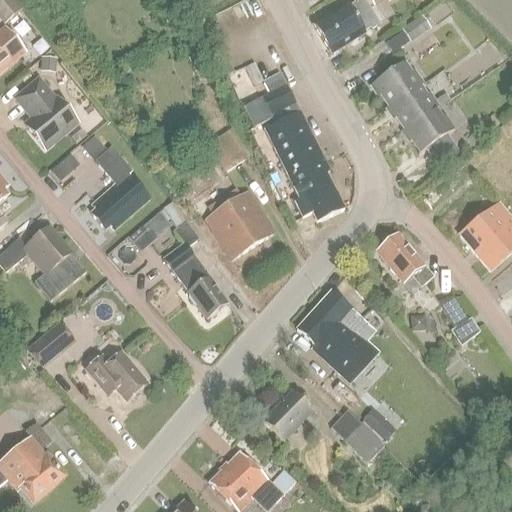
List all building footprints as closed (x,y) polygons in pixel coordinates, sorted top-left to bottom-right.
[(0,0),(0,23),(2,26),(18,13),(8,0),(0,0)] [(367,0),(364,2),(362,0),(359,0),(353,4),(354,6),(348,10),(347,8),(334,16),(333,19),(314,30),(330,56),(349,44),(352,45),(365,37),(364,35),(370,31),(371,33),(380,27),(370,12),(387,0),(367,0)] [(409,44),(429,31),(421,19),(401,32),(409,44)] [(0,76),(25,55),(4,31),(0,34),(0,76)] [(42,60),(41,73),(54,74),(55,61),(42,60)] [(407,64),(371,88),(380,102),(383,100),(389,109),(387,111),(422,87),(415,77),(414,77),(406,66),(407,65),(407,64)] [(255,89),(262,85),(253,67),(246,70),(255,89)] [(280,76),(264,83),(271,96),(287,89),(280,76)] [(55,105),(38,85),(17,102),(33,122),(25,129),(44,152),(75,126),(56,103),(55,105)] [(422,87),(387,111),(396,124),(399,123),(402,128),(405,132),(436,111),(438,110),(434,104),(431,99),(429,100),(421,89),(423,88),(422,87)] [(316,226),(344,213),(326,177),(330,175),(300,115),(295,107),(296,107),(287,89),(271,96),(261,101),(262,102),(271,119),(275,127),(264,133),(298,203),(294,205),(302,221),(312,217),(316,226)] [(442,98),(434,104),(438,110),(446,104),(449,102),(445,96),(442,98)] [(271,119),(262,102),(245,110),(254,128),(271,119)] [(405,132),(402,134),(412,147),(414,145),(420,155),(418,156),(418,157),(420,156),(425,153),(448,137),(454,133),(446,122),(445,123),(437,112),(436,111),(405,132)] [(208,147),(226,174),(246,160),(229,133),(208,147)] [(448,137),(425,153),(435,167),(450,157),(458,152),(448,137)] [(474,137),(468,141),(474,151),(481,146),(474,137)] [(93,141),(80,152),(90,164),(103,153),(93,141)] [(94,165),(104,175),(115,188),(91,208),(95,213),(91,217),(104,233),(109,229),(113,234),(149,202),(128,178),(131,175),(110,150),(94,165)] [(507,181),(511,176),(511,160),(505,151),(491,162),(507,181)] [(62,184),(82,165),(71,155),(52,173),(62,184)] [(4,193),(8,189),(0,179),(0,204),(8,198),(4,193)] [(236,192),(219,203),(224,211),(227,210),(241,200),(236,192)] [(264,235),(270,231),(247,196),(241,200),(227,210),(224,211),(206,223),(228,258),(234,255),(237,260),(267,240),(264,235)] [(171,206),(163,213),(178,231),(174,234),(188,251),(199,242),(186,224),(171,206)] [(511,226),(511,223),(498,207),(459,239),(475,258),(498,238),(496,236),(502,231),(504,234),(511,226)] [(159,216),(139,233),(151,246),(168,232),(171,230),(159,216)] [(490,275),(511,256),(511,226),(504,234),(502,231),(496,236),(498,238),(475,258),(490,275)] [(49,305),(85,276),(48,231),(25,250),(18,241),(0,258),(0,270),(5,276),(19,264),(25,271),(33,265),(43,278),(33,286),(49,305)] [(413,298),(433,281),(424,270),(425,270),(412,254),(411,255),(397,239),(377,255),(413,298)] [(216,291),(194,261),(184,248),(163,264),(173,277),(181,288),(187,296),(206,322),(226,307),(215,292),(216,291)] [(330,296),(296,334),(315,350),(312,354),(349,387),(377,357),(353,335),(354,334),(356,336),(360,331),(358,329),(362,325),(330,296)] [(467,324),(453,301),(438,307),(454,332),(450,335),(461,351),(481,336),(470,322),(467,324)] [(442,312),(414,318),(419,342),(447,336),(442,312)] [(42,373),(75,346),(59,326),(26,353),(42,373)] [(148,388),(120,355),(107,366),(100,359),(82,374),(106,402),(114,396),(124,408),(148,388)] [(283,446),(313,415),(291,394),(261,424),(283,446)] [(366,468),(383,451),(346,414),(329,431),(366,468)] [(383,423),(372,433),(384,445),(394,435),(383,423)] [(45,460),(40,454),(29,440),(0,464),(0,488),(7,483),(11,480),(33,506),(63,480),(46,460),(45,460)] [(261,511),(269,511),(283,498),(271,487),(239,456),(208,487),(233,511),(241,511),(251,502),(261,511)] [(283,474),(271,487),(283,498),(295,485),(283,474)]
